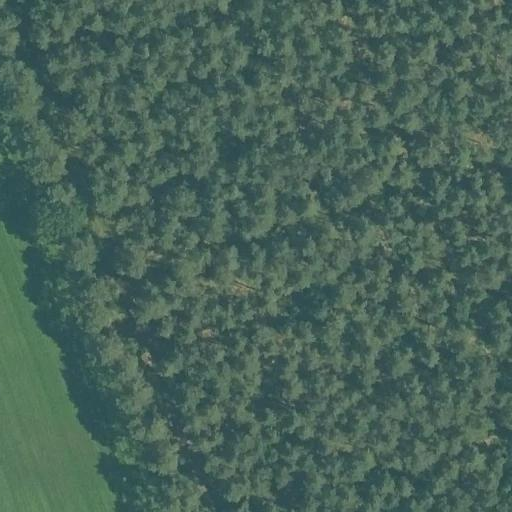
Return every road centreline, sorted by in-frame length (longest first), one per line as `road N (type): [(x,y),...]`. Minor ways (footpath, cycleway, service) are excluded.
road 1 (track): [(221,511),(12,0)]
road 2 (track): [(511,150),(418,182),(511,393)]
road 3 (track): [(418,182),(347,0)]
